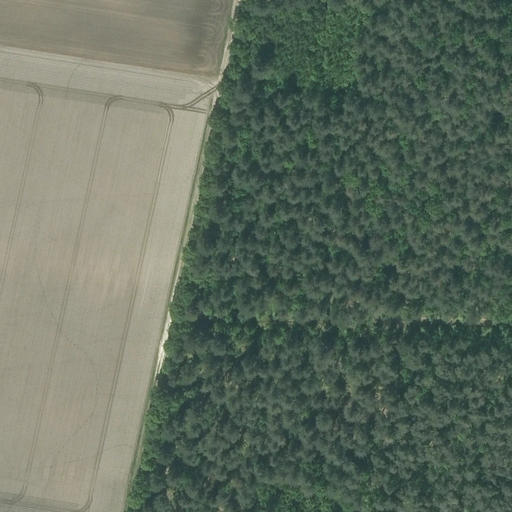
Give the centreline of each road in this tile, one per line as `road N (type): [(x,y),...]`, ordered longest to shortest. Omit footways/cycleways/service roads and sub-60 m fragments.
road 1 (track): [(246,0),(176,319)]
road 2 (track): [(176,319),(136,511)]
